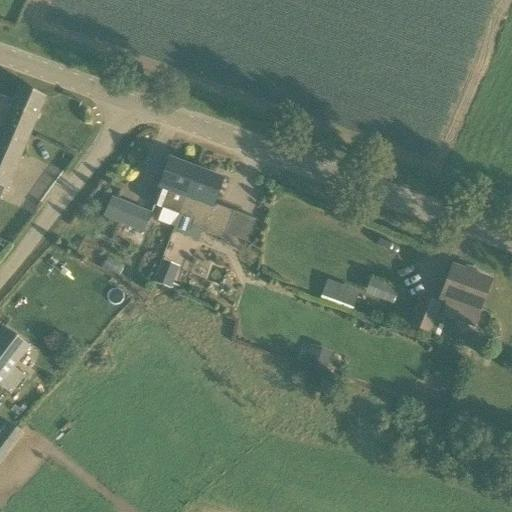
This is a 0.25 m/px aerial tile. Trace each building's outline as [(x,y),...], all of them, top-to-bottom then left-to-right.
[(0,187),(5,190),(45,98),(19,87),(0,130),(0,187)] [(147,204),(163,209),(178,215),(195,171),(168,161),(158,187),(154,185),(147,204)] [(195,171),(178,215),(194,221),(192,227),(223,239),(233,213),(215,206),(212,207),(222,181),(195,171)] [(143,234),(151,215),(111,198),(103,217),(143,234)] [(161,261),(152,284),(170,291),(179,268),(161,261)] [(452,267),(439,301),(478,315),(490,281),(452,267)] [(320,295),(353,308),(360,292),(327,279),(320,295)] [(369,283),(368,299),(394,300),(395,284),(369,283)] [(410,328),(428,334),(437,305),(420,299),(410,328)] [(13,369),(28,348),(3,329),(0,332),(0,407),(23,376),(13,369)] [(326,372),(331,357),(310,349),(305,365),(326,372)] [(0,431),(0,463),(24,433),(9,421),(0,431)]
